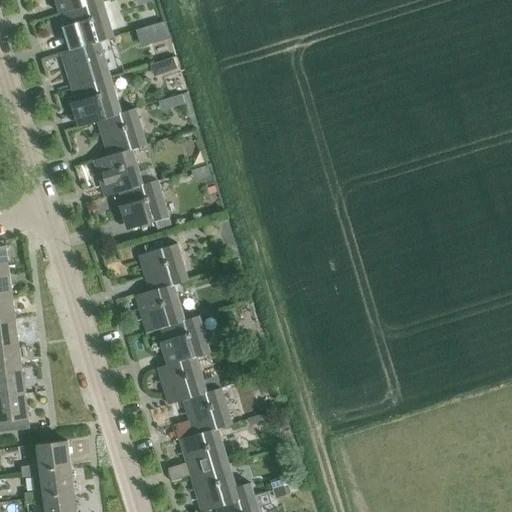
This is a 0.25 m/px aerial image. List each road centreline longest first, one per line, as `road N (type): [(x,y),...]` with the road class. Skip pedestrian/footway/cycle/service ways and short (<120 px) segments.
road 1 (residential): [(140,511),(45,218)]
road 2 (track): [(340,511),(258,243)]
road 3 (residential): [(45,218),(0,68)]
